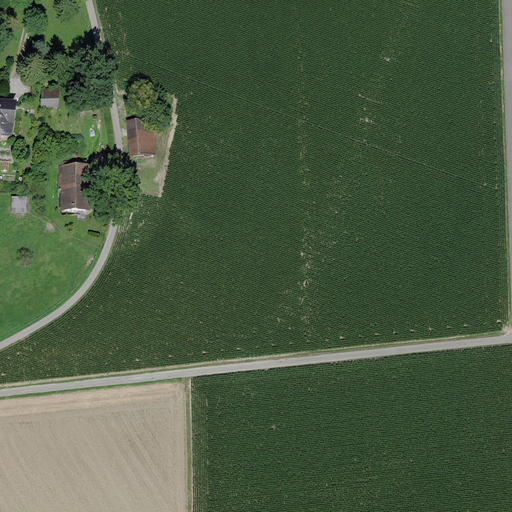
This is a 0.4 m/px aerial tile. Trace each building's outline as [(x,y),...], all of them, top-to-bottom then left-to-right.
[(57,92),(41,92),(40,111),(57,111),(57,92)] [(11,105),(0,104),(0,138),(10,139),(11,105)] [(155,122),(128,122),(129,160),(155,159),(155,122)] [(97,169),(61,169),(61,215),(96,215),(97,169)] [(28,211),(28,195),(14,195),(14,211),(28,211)]
